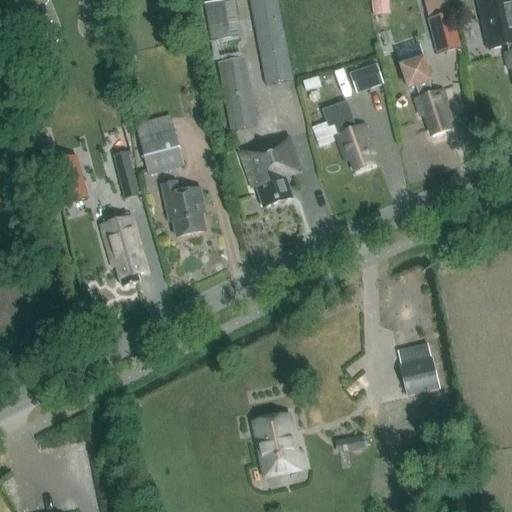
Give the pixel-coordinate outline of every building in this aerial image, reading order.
[(291,80),(275,0),(247,0),(264,85),(291,80)] [(390,15),(387,0),(378,0),(372,1),(375,18),(390,15)] [(511,0),(493,0),(480,3),(490,50),(507,46),(509,54),(505,55),(508,70),(511,68),(511,0)] [(426,19),(435,54),(458,48),(449,13),(426,19)] [(417,46),(397,53),(401,65),(399,66),(407,89),(414,86),(418,98),(414,99),(420,116),(425,114),(432,136),(449,130),(446,121),(451,119),(440,90),(429,94),(426,83),(430,81),(422,58),(417,46)] [(257,128),(243,56),(215,62),(229,134),(257,128)] [(350,74),(355,90),(382,80),(376,65),(350,74)] [(318,78),(303,83),(306,92),(321,87),(318,78)] [(353,119),(347,102),(323,111),(329,128),(335,126),(338,135),(337,136),(346,161),(351,159),(355,171),(372,165),(369,156),(373,154),(363,126),(353,130),(350,120),(353,119)] [(182,166),(172,131),(138,140),(147,176),(182,166)] [(256,187),(263,208),(292,198),(285,177),(299,173),(287,137),(246,151),(245,148),(238,150),(251,189),(256,187)] [(140,196),(129,153),(113,157),(124,201),(140,196)] [(88,200),(77,157),(55,162),(67,206),(88,200)] [(166,209),(170,208),(175,236),(203,231),(198,203),(203,202),(201,188),(179,192),(177,182),(162,185),(166,209)] [(112,268),(116,266),(122,287),(139,282),(137,275),(146,272),(130,217),(100,225),(112,268)] [(440,391),(432,358),(399,366),(406,399),(440,391)] [(265,476),(304,468),(301,453),(295,454),(288,417),(254,424),(265,476)] [(357,438),(335,442),(337,455),(360,451),(357,438)]
